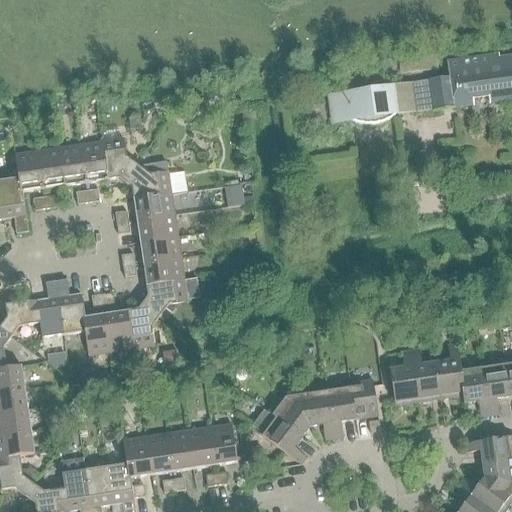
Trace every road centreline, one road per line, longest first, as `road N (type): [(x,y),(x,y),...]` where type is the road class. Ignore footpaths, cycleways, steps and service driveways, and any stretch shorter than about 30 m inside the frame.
road 1 (residential): [(40,248),(54,270),(105,265),(100,213),(43,224)]
road 2 (residential): [(389,503),(422,499),(449,460),(448,435),(511,425)]
road 3 (residential): [(389,503),(379,456),(352,453),(330,456),(310,478),(307,500)]
